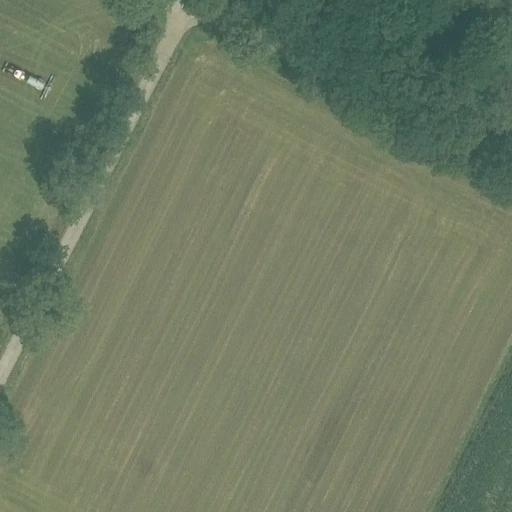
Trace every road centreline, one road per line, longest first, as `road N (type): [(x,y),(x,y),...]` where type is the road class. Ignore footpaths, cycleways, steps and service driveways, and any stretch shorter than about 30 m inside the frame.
road 1 (track): [(0,382),(186,10)]
road 2 (unclassified): [(511,171),(165,0)]
